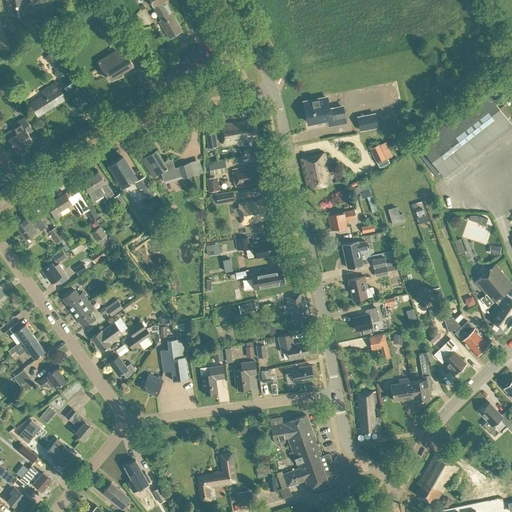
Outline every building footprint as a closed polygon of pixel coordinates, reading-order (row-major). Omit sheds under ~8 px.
[(146,0),(149,4),(151,3),(161,20),(158,21),(169,39),(182,31),(166,5),(163,5),(161,1),(163,0),(146,0)] [(93,8),(96,13),(104,8),(101,3),(93,8)] [(119,20),(103,29),(111,42),(127,32),(119,20)] [(108,58),(99,64),(109,80),(110,79),(111,81),(124,76),(122,72),(133,65),(125,52),(125,53),(120,46),(106,55),(108,58)] [(70,68),(57,48),(44,57),(47,61),(49,60),(56,71),(54,72),(57,76),(70,68)] [(175,51),(161,57),(166,67),(179,61),(175,51)] [(41,92),(43,95),(30,104),(39,117),(71,96),(78,107),(86,102),(73,81),(67,85),(68,86),(61,91),(56,83),(41,92)] [(422,141),(419,145),(444,176),(485,144),(511,124),(487,92),(422,141)] [(346,122),(343,108),(330,111),(328,99),(304,104),(308,123),(328,119),(329,125),(346,122)] [(375,112),(356,116),(359,130),(378,127),(375,112)] [(33,130),(24,118),(11,126),(13,129),(3,135),(7,141),(9,140),(16,151),(32,141),(28,134),(33,130)] [(219,125),(223,144),(223,145),(257,139),(254,122),(250,123),(249,120),(219,125)] [(212,132),(205,133),(208,147),(215,146),(212,132)] [(369,149),(376,163),(386,158),(379,144),(369,149)] [(154,177),(162,172),(165,181),(183,175),(184,177),(193,174),(189,162),(180,165),(180,166),(175,168),(172,159),(164,162),(156,150),(142,159),(154,177)] [(329,175),(324,153),(299,159),(305,185),(310,183),(311,188),(326,185),(326,184),(331,183),(329,175)] [(109,165),(122,187),(136,178),(123,157),(109,165)] [(225,159),(209,163),(211,174),(227,171),(225,159)] [(259,169),(258,166),(249,167),(250,169),(244,170),(244,169),(233,171),(237,188),(253,184),(265,181),(262,168),(259,169)] [(104,181),(99,172),(83,182),(89,193),(94,201),(105,195),(107,198),(114,194),(105,180),(104,181)] [(145,194),(153,189),(145,176),(135,182),(139,190),(141,189),(145,194)] [(209,192),(217,191),(214,177),(207,178),(209,192)] [(362,185),(351,188),(353,194),(360,192),(364,191),(366,197),(371,195),(367,183),(362,185)] [(233,190),(215,194),(217,203),(235,200),(233,190)] [(52,202),(47,205),(55,218),(60,215),(58,212),(69,205),(70,207),(74,204),(80,214),(88,209),(79,194),(78,192),(67,198),(65,194),(52,202)] [(120,192),(114,196),(121,207),(127,202),(120,192)] [(243,224),(272,219),(269,202),(265,203),(265,200),(258,201),(259,203),(253,204),(252,202),(239,205),(243,224)] [(94,206),(86,211),(89,216),(96,211),(94,206)] [(396,206),(388,209),(392,222),(404,219),(402,213),(399,214),(396,206)] [(356,217),(355,210),(344,212),(344,211),(329,214),(331,229),(346,226),(345,219),(356,217)] [(423,227),(433,223),(429,212),(418,216),(423,227)] [(477,215),(475,221),(485,225),(487,220),(487,218),(477,215)] [(27,217),(16,225),(25,238),(32,234),(33,236),(38,232),(37,230),(35,229),(38,227),(40,231),(47,226),(44,223),(39,216),(30,222),(27,217)] [(373,224),(361,226),(362,233),(374,230),(373,224)] [(100,226),(91,232),(97,241),(106,234),(100,226)] [(48,231),(57,243),(63,238),(55,227),(48,231)] [(492,239),(493,230),(485,229),(484,237),(492,239)] [(148,236),(145,233),(136,240),(138,243),(148,236)] [(248,244),(247,237),(235,240),(237,250),(255,246),(257,258),(278,254),(275,238),(254,242),(248,244)] [(461,240),(454,243),(458,254),(465,252),(461,240)] [(222,252),(221,241),(208,242),(209,252),(222,252)] [(367,249),(365,241),(357,242),(357,241),(342,245),(347,268),(362,264),(359,250),(367,249)] [(489,245),(489,253),(499,254),(500,246),(489,245)] [(94,263),(105,255),(100,248),(94,252),(95,253),(90,257),(94,263)] [(374,267),(387,265),(385,256),(373,259),(374,267)] [(223,260),(225,272),(232,270),(230,258),(223,260)] [(53,267),(51,264),(42,270),(52,283),(57,279),(60,283),(68,278),(63,271),(57,263),(53,267)] [(78,275),(87,269),(83,263),(74,269),(78,275)] [(387,265),(374,267),(376,276),(389,273),(387,265)] [(511,285),(495,265),(477,281),(486,293),(494,302),(495,301),(500,297),(511,285)] [(254,289),(259,288),(267,287),(284,283),(281,270),(256,275),(251,276),(254,289)] [(364,276),(348,280),(352,300),(366,297),(374,295),(373,286),(367,287),(364,276)] [(83,287),(88,284),(84,279),(79,282),(83,287)] [(220,280),(208,283),(211,302),(223,300),(220,280)] [(235,300),(242,299),(240,289),(233,290),(233,291),(235,300)] [(63,298),(73,312),(88,301),(82,293),(78,296),(74,290),(63,298)] [(308,313),(303,293),(286,298),(292,323),(306,320),(305,314),(308,313)] [(511,300),(505,295),(490,316),(494,319),(492,322),(506,331),(511,322),(511,300)] [(391,300),(394,312),(410,308),(407,296),(391,300)] [(111,316),(123,308),(117,299),(105,307),(104,306),(99,310),(103,315),(107,311),(111,316)] [(255,300),(239,304),(241,313),(257,308),(255,300)] [(88,301),(73,312),(83,326),(94,317),(90,312),(94,309),(88,301)] [(366,315),(353,318),(355,330),(361,329),(362,333),(372,331),(370,326),(371,326),(370,321),(378,319),(375,307),(365,310),(366,315)] [(413,308),(406,311),(409,320),(416,318),(413,308)] [(447,309),(441,311),(443,318),(449,315),(447,309)] [(157,317),(161,323),(168,319),(164,312),(157,317)] [(126,342),(127,343),(147,329),(141,321),(128,330),(132,337),(126,342)] [(13,347),(16,352),(36,338),(26,324),(22,327),(18,322),(9,328),(12,333),(15,331),(22,341),(13,347)] [(123,333),(115,322),(102,331),(102,330),(92,337),(96,344),(95,345),(98,350),(100,349),(101,351),(111,344),(110,343),(123,333)] [(467,322),(461,327),(482,349),(483,348),(486,347),(488,346),(488,344),(488,343),(482,336),(482,334),(481,332),(479,332),(474,328),(467,322)] [(482,349),(461,327),(456,333),(462,340),(466,345),(466,347),(467,348),(469,348),(476,355),(482,349)] [(131,349),(140,343),(143,349),(152,343),(148,337),(151,335),(147,329),(127,343),(131,349)] [(432,343),(440,336),(434,329),(426,337),(432,343)] [(373,335),(374,340),(376,346),(386,343),(383,332),(373,335)] [(394,333),(393,343),(403,343),(403,334),(394,333)] [(293,344),(291,334),(278,336),(281,352),(288,351),(289,359),(303,356),(303,355),(309,353),(306,341),(293,344)] [(36,338),(16,352),(19,356),(28,350),(34,359),(45,352),(36,338)] [(172,381),(187,379),(181,338),(167,340),(168,349),(160,350),(163,372),(171,371),(172,381)] [(460,370),(466,364),(454,352),(458,348),(450,339),(435,354),(442,362),(444,360),(445,361),(445,364),(447,365),(449,365),(456,373),(457,373),(458,374),(461,371),(460,370)] [(264,344),(263,340),(256,341),(257,345),(256,345),(258,357),(259,357),(260,364),(266,363),(265,356),(266,356),(264,344)] [(253,344),(246,345),(247,357),(255,356),(253,344)] [(222,348),(213,349),(215,360),(224,359),(222,348)] [(428,365),(434,362),(429,350),(423,353),(424,355),(428,365)] [(428,365),(424,355),(419,356),(423,376),(430,375),(428,365)] [(126,367),(119,356),(110,362),(119,376),(123,372),(126,376),(135,370),(130,364),(126,367)] [(256,373),(255,360),(240,362),(241,369),(233,370),(235,384),(237,384),(238,390),(250,388),(248,375),(256,373)] [(224,378),(222,365),(208,367),(209,373),(201,374),(203,389),(204,388),(205,394),(218,392),(216,379),(224,378)] [(308,378),(313,377),(311,365),(298,367),(297,365),(284,368),(286,376),(292,374),(294,382),(308,380),(308,378)] [(43,387),(51,381),(56,388),(66,381),(56,368),(46,375),(47,376),(39,381),(43,387)] [(21,386),(31,379),(23,369),(13,377),(20,387),(21,386)] [(260,383),(262,382),(270,381),(269,369),(258,371),(260,383)] [(414,399),(414,401),(430,398),(428,386),(431,385),(430,375),(423,376),(423,379),(411,381),(414,399)] [(139,387),(143,388),(143,389),(157,396),(164,380),(154,376),(152,381),(147,379),(146,382),(142,380),(139,387)] [(408,400),(414,399),(411,381),(411,378),(399,380),(399,383),(391,385),(394,401),(407,398),(408,400)] [(34,383),(31,379),(20,387),(23,391),(34,383)] [(44,415),(49,420),(60,407),(61,408),(76,390),(69,384),(44,415)] [(378,416),(375,392),(355,393),(355,401),(360,401),(361,407),(356,407),(358,429),(362,428),(362,433),(380,431),(379,431),(379,426),(381,426),(380,419),(379,419),(378,416)] [(479,412),(487,421),(483,425),(490,432),(494,427),(493,425),(500,418),(507,426),(511,421),(511,420),(505,411),(501,414),(489,402),(479,412)] [(78,412),(72,408),(65,416),(71,420),(70,421),(78,427),(74,432),(83,440),(93,428),(85,421),(85,420),(77,413),(78,412)] [(283,423),(271,425),(274,440),(287,438),(298,468),(282,474),(287,486),(305,480),(308,489),(328,481),(326,476),(336,472),(329,453),(322,456),(314,435),(312,436),(309,430),(311,429),(306,415),(283,423)] [(269,419),(271,425),(283,423),(282,416),(269,419)] [(18,434),(28,441),(40,425),(31,418),(18,434)] [(483,440),(470,427),(452,444),(465,458),(483,440)] [(65,445),(57,438),(53,443),(46,450),(50,454),(54,457),(63,465),(73,453),(64,446),(65,445)] [(22,444),(17,450),(19,451),(30,461),(32,462),(37,456),(22,444)] [(459,466),(434,452),(417,482),(422,485),(416,495),(433,504),(437,496),(438,497),(442,490),(443,491),(445,487),(447,487),(459,466)] [(212,500),(209,486),(236,482),(231,453),(221,455),(223,472),(198,477),(200,486),(197,487),(199,502),(212,500)] [(135,460),(125,466),(131,478),(127,481),(133,492),(138,489),(144,485),(151,481),(145,472),(143,473),(135,460)] [(15,476),(3,466),(0,464),(0,476),(11,485),(17,478),(15,476)] [(42,473),(32,465),(21,478),(28,484),(31,481),(42,490),(43,488),(45,489),(48,486),(47,484),(52,478),(43,472),(42,473)] [(256,468),(257,477),(267,476),(266,467),(256,468)] [(276,473),(281,488),(286,486),(281,471),(276,473)] [(122,507),(125,503),(129,499),(123,494),(124,494),(111,483),(103,492),(122,507)] [(16,504),(25,511),(34,500),(26,493),(27,491),(19,484),(15,490),(16,491),(9,500),(15,505),(16,504)] [(160,487),(153,490),(159,502),(166,499),(160,487)] [(251,490),(236,493),(238,506),(253,503),(251,490)]
